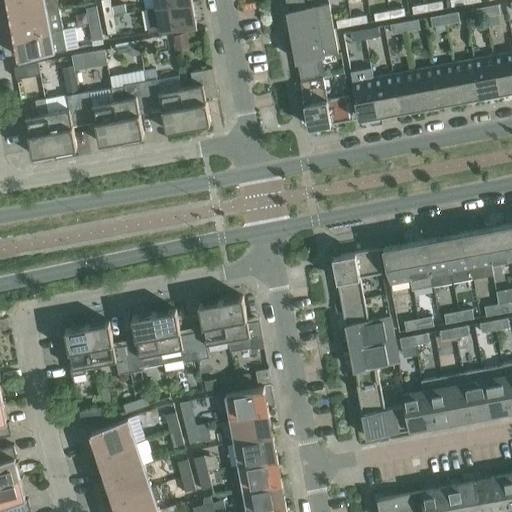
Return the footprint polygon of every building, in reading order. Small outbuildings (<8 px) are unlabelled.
[(9,0),(13,18),(59,9),(57,0),(9,0)] [(110,0),(101,0),(105,17),(113,15),(111,7),(110,0)] [(288,0),(290,11),(288,12),(292,36),(334,29),(329,4),(305,9),(303,0),(288,0)] [(150,32),(197,23),(193,1),(157,7),(146,9),(150,32)] [(443,8),(442,1),(427,4),(428,11),(443,8)] [(126,4),(111,7),(113,15),(127,13),(126,4)] [(412,7),(413,14),(428,11),(427,4),(412,7)] [(500,14),(499,4),(485,7),(486,16),(498,14),(500,14)] [(97,6),(86,8),(89,24),(100,23),(97,6)] [(471,9),(472,19),(486,16),(485,7),(471,9)] [(405,15),(404,8),(389,11),(390,18),(405,15)] [(17,38),(63,29),(59,9),(13,18),(17,38)] [(374,14),(375,21),(390,18),(389,11),(374,14)] [(460,21),(458,12),(444,14),(446,24),(460,21)] [(431,17),(432,27),(446,24),(444,14),(431,17)] [(498,14),(486,16),(488,26),(500,24),(498,14)] [(108,34),(116,33),(113,15),(105,17),(108,34)] [(367,22),(366,15),(351,18),(353,25),(367,22)] [(336,21),(338,28),(353,25),(351,18),(336,21)] [(420,29),(418,19),(404,22),(406,31),(420,29)] [(390,24),(392,34),(406,31),(404,22),(390,24)] [(92,41),(103,39),(100,23),(89,24),(92,41)] [(380,36),(378,27),(364,29),(366,39),(380,36)] [(20,59),(67,50),(63,29),(17,38),(20,59)] [(300,60),(303,80),(303,81),(318,78),(318,77),(314,58),(338,53),(334,29),(292,36),(297,61),(300,60)] [(350,32),(352,41),(366,39),(364,29),(350,32)] [(190,48),(186,31),(172,34),(175,50),(190,48)] [(137,39),(116,44),(117,53),(127,51),(133,56),(140,54),(137,39)] [(511,89),(511,51),(494,55),(501,92),(511,89)] [(501,92),(494,55),(474,59),(480,95),(501,92)] [(480,95),(474,59),(454,63),(460,99),(480,95)] [(14,66),(16,79),(41,74),(38,62),(14,66)] [(460,99),(454,63),(434,66),(440,103),(460,99)] [(440,103),(434,66),(414,70),(420,106),(440,103)] [(213,68),(191,72),(194,85),(182,87),(189,127),(211,123),(206,96),(218,94),(213,68)] [(351,72),(359,118),(380,114),(373,78),(372,68),(351,72)] [(420,106),(414,70),(393,74),(400,110),(420,106)] [(400,110),(393,74),(373,78),(380,114),(400,110)] [(309,127),(354,119),(349,95),(328,99),(323,76),(318,77),(318,78),(303,81),(303,80),(301,80),(305,103),(309,127)] [(158,78),(146,80),(151,107),(162,105),(167,131),(189,127),(182,87),(160,91),(158,78)] [(65,82),(67,93),(79,90),(77,80),(65,82)] [(144,135),(139,109),(151,107),(146,80),(112,87),(122,139),(144,135)] [(95,117),(100,143),(122,139),(112,87),(79,93),(84,119),(95,117)] [(77,147),(72,121),(84,119),(79,93),(45,99),(48,112),(55,152),(77,147)] [(22,110),(26,130),(28,129),(33,156),(55,152),(48,112),(38,114),(37,107),(22,110)] [(511,261),(505,225),(485,229),(491,265),(511,261)] [(493,275),(491,265),(485,229),(465,232),(473,279),(493,275)] [(473,279),(465,232),(445,236),(453,282),(473,279)] [(453,282),(445,236),(425,240),(433,286),(453,282)] [(410,280),(412,290),(433,286),(425,240),(404,244),(411,280),(410,280)] [(390,284),(410,280),(411,280),(404,244),(384,247),(390,284)] [(378,249),(333,257),(342,302),(365,298),(360,277),(382,272),(378,249)] [(511,287),(496,291),(499,304),(511,301),(511,287)] [(252,347),(252,349),(265,347),(260,320),(248,322),(243,296),(221,300),(228,340),(230,351),(252,347)] [(390,316),(369,320),(365,298),(342,302),(350,347),(395,339),(390,316)] [(209,357),(207,344),(228,340),(221,300),(199,304),(204,331),(193,333),(197,359),(209,357)] [(511,301),(499,304),(500,313),(511,311),(511,301)] [(485,306),(486,316),(500,313),(499,304),(485,306)] [(474,318),(472,308),(458,311),(460,321),(474,318)] [(185,360),(186,361),(197,359),(193,333),(181,335),(176,309),(154,313),(164,364),(185,360)] [(444,314),(446,323),(460,321),(458,311),(444,314)] [(142,369),(142,368),(164,364),(154,313),(132,317),(137,343),(126,345),(131,372),(142,369)] [(434,325),(432,316),(419,318),(420,328),(434,325)] [(405,321),(406,331),(420,328),(419,318),(405,321)] [(510,327),(508,318),(494,320),(496,330),(510,327)] [(480,323),(482,333),(496,330),(494,320),(480,323)] [(116,360),(119,374),(131,372),(126,345),(114,348),(109,321),(87,325),(95,364),(116,360)] [(72,376),(86,373),(85,366),(95,364),(87,325),(66,329),(70,356),(68,356),(72,376)] [(470,335),(468,325),(454,328),(456,337),(470,335)] [(440,330),(442,340),(456,337),(454,328),(440,330)] [(430,342),(428,333),(414,335),(416,345),(430,342)] [(400,338),(402,347),(416,345),(414,335),(400,338)] [(377,366),(399,362),(395,339),(350,347),(359,392),(381,388),(377,366)] [(511,361),(502,363),(502,365),(511,411),(511,410),(511,361)] [(482,369),(491,415),(511,411),(502,365),(482,369)] [(271,379),(269,368),(256,371),(258,382),(271,379)] [(462,373),(471,418),(491,415),(482,369),(462,373)] [(249,372),(237,374),(239,385),(251,383),(249,372)] [(442,377),(451,422),(471,418),(462,373),(442,377)] [(216,377),(204,380),(206,390),(218,388),(216,377)] [(422,380),(423,390),(424,390),(431,426),(451,422),(442,377),(422,380)] [(264,387),(226,394),(231,418),(269,411),(264,387)] [(406,406),(385,409),(381,388),(359,392),(367,438),(411,429),(406,406)] [(403,394),(406,406),(411,429),(431,426),(424,390),(423,390),(403,394)] [(136,400),(137,408),(148,405),(145,397),(136,400)] [(0,437),(12,435),(9,422),(7,422),(6,419),(8,418),(8,417),(6,417),(3,402),(5,402),(5,401),(0,402),(0,437)] [(134,401),(122,405),(125,413),(136,409),(134,401)] [(83,426),(105,419),(102,405),(79,411),(83,426)] [(192,409),(182,411),(186,427),(196,425),(192,409)] [(235,442),(273,435),(269,411),(231,418),(235,442)] [(176,412),(165,415),(170,431),(180,428),(176,412)] [(128,418),(92,431),(100,454),(136,442),(128,418)] [(190,443),(200,441),(196,425),(186,427),(190,443)] [(174,447),(184,444),(180,428),(170,431),(174,447)] [(240,465),(277,458),(273,435),(235,442),(240,465)] [(136,442),(100,454),(107,477),(144,465),(136,442)] [(14,445),(0,448),(0,484),(23,478),(21,478),(17,463),(19,463),(18,462),(16,462),(15,458),(17,458),(14,445)] [(204,455),(194,458),(198,474),(208,471),(204,455)] [(244,489),(282,482),(277,458),(240,465),(244,489)] [(188,459),(177,461),(182,477),(192,475),(188,459)] [(144,465),(107,477),(115,500),(151,487),(144,465)] [(202,490),(212,487),(208,471),(198,474),(202,490)] [(511,511),(511,473),(502,476),(508,511),(511,511)] [(186,494),(196,491),(192,475),(182,477),(186,494)] [(508,511),(502,476),(482,479),(488,511),(508,511)] [(0,511),(30,511),(32,511),(28,499),(26,499),(25,496),(27,495),(27,494),(25,494),(21,479),(23,479),(23,478),(0,484),(0,511)] [(488,511),(482,479),(462,483),(467,511),(488,511)] [(248,511),(250,511),(286,505),(282,482),(244,489),(248,511)] [(467,511),(462,483),(442,487),(446,511),(467,511)] [(158,485),(151,487),(115,500),(119,511),(153,511),(159,510),(155,499),(162,497),(158,485)] [(446,511),(442,487),(422,491),(425,511),(446,511)] [(425,511),(422,491),(378,499),(380,511),(425,511)] [(215,511),(213,502),(203,505),(204,511),(215,511)]
